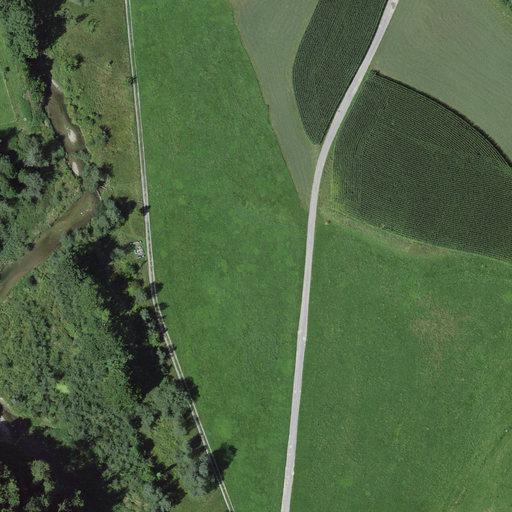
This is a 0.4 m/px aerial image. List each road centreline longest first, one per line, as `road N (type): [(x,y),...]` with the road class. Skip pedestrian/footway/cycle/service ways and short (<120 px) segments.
road 1 (track): [(397,0),(350,94),(314,202),(285,511)]
road 2 (track): [(126,0),(157,305),(231,511)]
